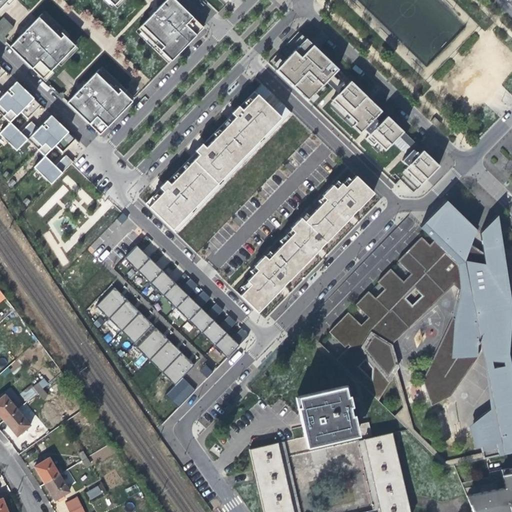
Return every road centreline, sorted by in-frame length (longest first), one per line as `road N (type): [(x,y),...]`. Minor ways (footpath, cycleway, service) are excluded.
road 1 (residential): [(302,5),(465,161)]
road 2 (residential): [(237,511),(187,438),(270,342)]
road 3 (residential): [(121,193),(270,342)]
road 4 (residential): [(397,207),(257,57)]
road 5 (unknown): [(342,144),(210,285)]
road 6 (residential): [(121,193),(257,57)]
road 7 (residential): [(270,342),(397,207)]
road 8 (unknown): [(100,259),(226,392)]
road 9 (residential): [(218,26),(98,147)]
road 10 (residential): [(98,147),(0,52)]
